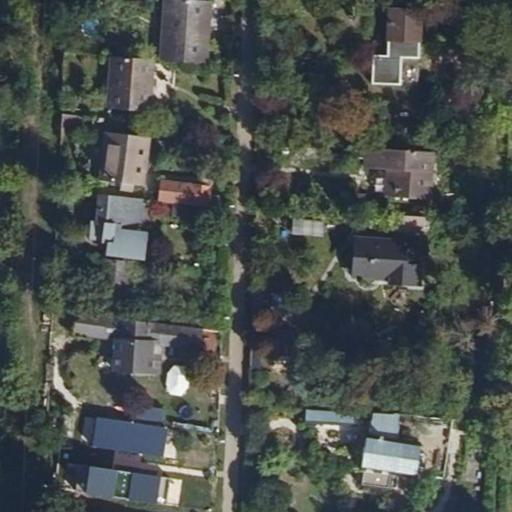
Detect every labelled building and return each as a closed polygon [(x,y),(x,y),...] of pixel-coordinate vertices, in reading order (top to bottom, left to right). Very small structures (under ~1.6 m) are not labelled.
[(202,66),(207,5),(162,2),(157,63),(202,66)] [(416,44),(418,15),(384,13),(383,43),(416,44)] [(416,61),(416,44),(383,43),(382,61),(371,61),(370,87),(397,88),(398,61),(416,61)] [(145,113),(150,62),(110,58),(105,109),(145,113)] [(155,192),(160,141),(106,136),(101,187),(155,192)] [(428,202),(431,153),(360,149),(359,160),(366,161),(366,170),(388,172),(387,200),(428,202)] [(206,210),(209,191),(163,185),(161,204),(206,210)] [(137,237),(141,202),(102,198),(99,226),(104,227),(102,245),(107,246),(106,259),(144,263),(147,238),(137,237)] [(430,235),(431,215),(404,214),(403,234),(430,235)] [(294,234),(325,236),(325,221),(295,220),(294,234)] [(423,292),(426,251),(351,246),(349,277),(388,279),(387,290),(423,292)] [(135,308),(138,269),(104,266),(101,305),(135,308)] [(115,348),(118,327),(75,322),(72,348),(97,351),(98,346),(115,348)] [(172,354),(175,334),(118,327),(115,348),(112,378),(159,383),(163,353),(172,354)] [(203,337),(175,334),(172,354),(201,358),(203,337)] [(359,412),(309,408),(308,420),(358,424),(359,412)] [(169,425),(97,415),(93,442),(165,452),(169,425)] [(367,439),(365,439),(357,490),(385,494),(387,480),(390,480),(391,478),(411,482),(416,447),(394,443),(396,430),(394,430),(395,423),(371,420),(370,426),(369,426),(367,439)] [(108,497),(112,469),(86,465),(84,479),(60,476),(58,490),(108,497)]
